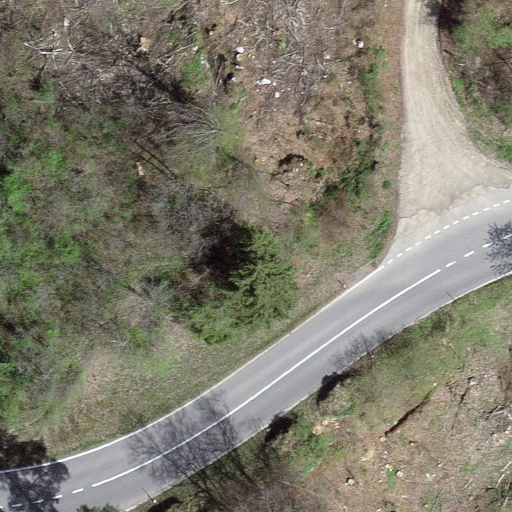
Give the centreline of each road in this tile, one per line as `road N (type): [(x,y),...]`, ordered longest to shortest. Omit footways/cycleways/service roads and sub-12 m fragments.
road 1 (tertiary): [(0,506),(49,502),(130,472),(206,429),(400,292),(511,235)]
road 2 (track): [(478,248),(428,104),(425,0)]
